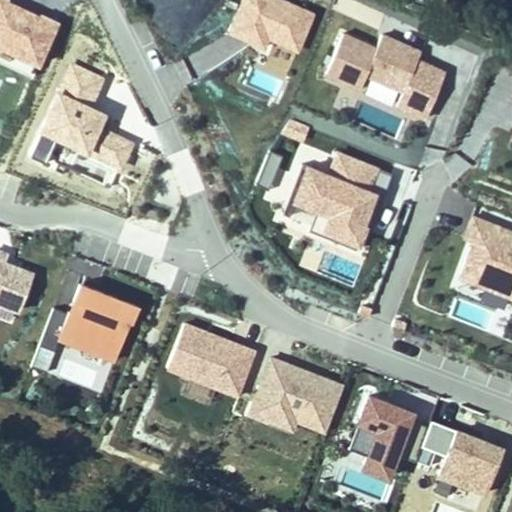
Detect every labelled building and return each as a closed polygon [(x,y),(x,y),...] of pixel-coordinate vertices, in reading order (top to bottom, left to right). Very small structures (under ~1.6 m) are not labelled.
[(0,0),(0,61),(31,76),(57,21),(40,13),(39,16),(7,1),(7,0),(0,0)] [(267,37),(297,50),(314,14),(282,0),(242,0),(228,31),(263,47),(267,37)] [(394,105),(423,118),(444,74),(416,61),(419,54),(381,37),(375,50),(342,35),(324,74),(358,89),(365,76),(400,92),(394,105)] [(261,167),(274,173),(282,156),(268,150),(261,167)] [(399,208),(411,178),(414,179),(416,175),(362,153),(353,174),(328,164),(322,178),(326,180),(318,198),(319,199),(340,208),(353,213),(347,228),(363,235),(361,237),(376,243),(375,246),(379,247),(388,227),(388,225),(385,224),(393,205),(399,208)] [(319,199),(318,198),(326,180),(322,178),(328,164),(327,163),(306,212),(313,214),(319,199)] [(253,184),(267,190),(274,173),(261,167),(253,184)] [(393,229),(414,179),(411,178),(399,208),(393,205),(385,224),(388,225),(388,227),(393,229)] [(332,228),(375,246),(376,243),(361,237),(363,235),(347,228),(353,213),(340,208),(332,228)] [(497,232),(499,229),(470,217),(461,238),(471,242),(457,277),(480,286),(486,272),(511,282),(506,297),(511,298),(511,234),(510,233),(508,237),(497,232)] [(510,233),(499,229),(497,232),(508,237),(510,233)] [(8,254),(0,251),(0,303),(18,311),(33,272),(5,261),(8,254)] [(480,286),(506,297),(511,282),(486,272),(480,286)] [(66,312),(52,307),(38,344),(53,350),(58,335),(99,351),(98,354),(113,360),(129,321),(131,322),(138,305),(78,282),(72,298),(76,300),(71,312),(67,310),(66,312)] [(72,298),(67,310),(71,312),(76,300),(72,298)] [(393,320),(390,326),(401,330),(404,324),(393,320)] [(165,366),(237,394),(255,351),(182,322),(165,366)] [(30,364),(45,370),(53,350),(38,344),(30,364)] [(324,430),(342,385),(311,373),(309,377),(304,375),(306,371),(269,356),(249,407),(266,413),(271,399),(297,409),(295,414),(293,418),(294,419),(324,430)] [(412,460),(418,444),(426,425),(407,418),(409,414),(387,405),(388,402),(367,394),(357,421),(375,428),(365,454),(361,465),(385,475),(394,452),(412,460)] [(297,409),(271,399),(266,413),(292,423),(294,419),(293,418),(295,414),(297,409)] [(482,492),(500,446),(429,419),(426,425),(418,444),(444,454),(436,474),(446,478),(461,478),(472,488),(482,492)] [(365,454),(375,428),(357,421),(346,447),(365,454)] [(461,478),(446,478),(472,488),(461,478)]
